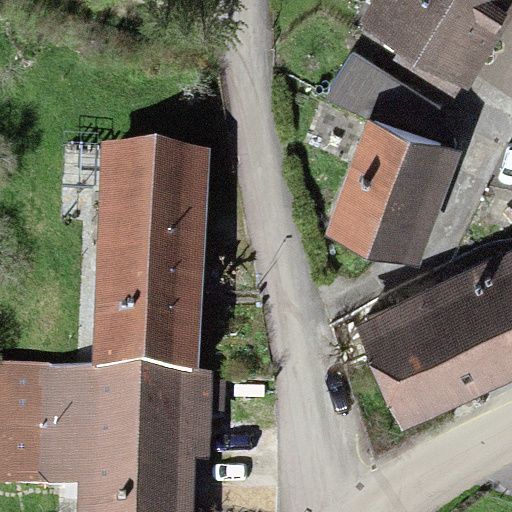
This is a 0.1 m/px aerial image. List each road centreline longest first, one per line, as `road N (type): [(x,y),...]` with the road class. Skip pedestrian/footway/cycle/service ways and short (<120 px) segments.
road 1 (residential): [(331,511),(236,59),(240,0)]
road 2 (tertiary): [(364,511),(511,427)]
